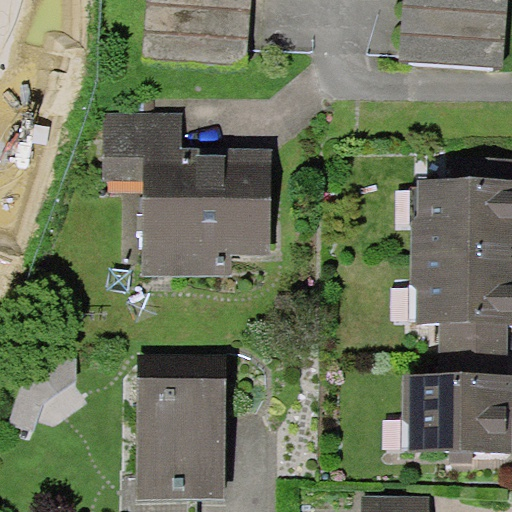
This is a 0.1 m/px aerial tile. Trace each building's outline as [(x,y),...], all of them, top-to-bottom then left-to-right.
[(0,0),(0,49),(47,33),(35,0),(0,0)] [(257,0),(153,0),(148,68),(252,75),(257,0)] [(511,0),(412,0),(409,70),(511,74),(511,0)] [(277,283),(277,175),(181,175),(181,122),(111,122),(111,191),(150,191),(150,283),(277,283)] [(511,190),(419,187),(415,266),(511,269),(511,190)] [(511,269),(415,266),(412,344),(511,348),(511,269)] [(37,362),(17,427),(38,441),(48,416),(85,387),(77,351),(37,362)] [(236,360),(137,359),(135,499),(135,508),(193,509),(233,509),(236,360)] [(511,394),(417,391),(414,469),(511,473),(511,394)]
